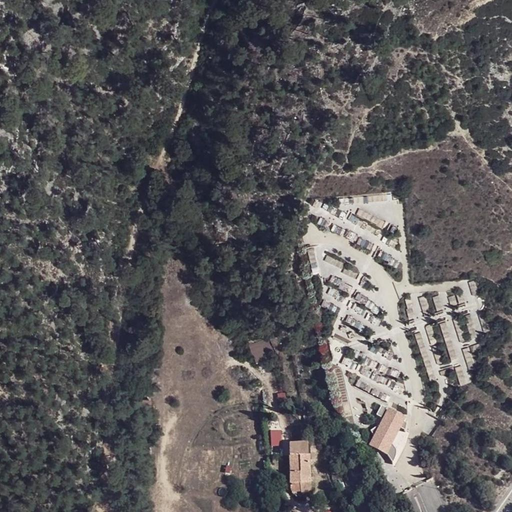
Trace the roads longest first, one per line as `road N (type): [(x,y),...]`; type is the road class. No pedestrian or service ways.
road 1 (track): [(101,511),(138,216),(233,0)]
road 2 (track): [(300,511),(286,490),(282,427),(269,389),(247,362)]
